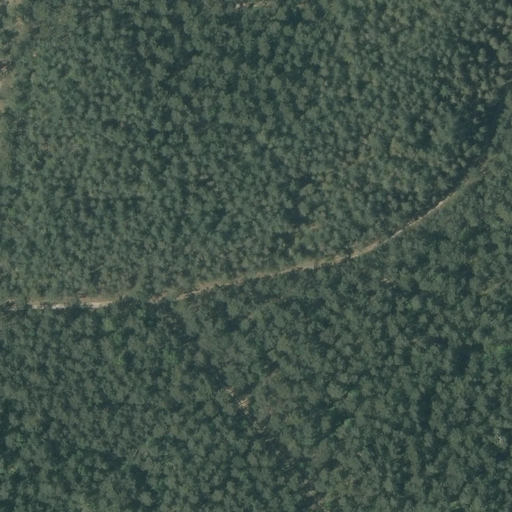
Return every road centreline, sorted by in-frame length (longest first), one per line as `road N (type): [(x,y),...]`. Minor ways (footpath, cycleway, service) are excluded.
road 1 (track): [(511,97),(483,163),(453,202),(370,251),(159,301),(0,307)]
road 2 (track): [(330,511),(159,301)]
